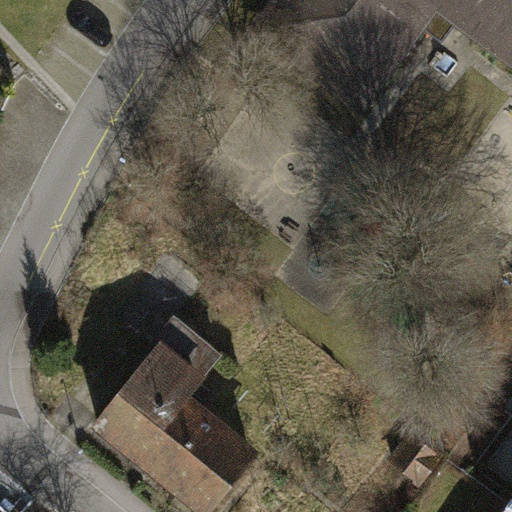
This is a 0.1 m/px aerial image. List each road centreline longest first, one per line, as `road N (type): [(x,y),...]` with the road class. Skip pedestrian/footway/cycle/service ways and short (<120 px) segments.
road 1 (residential): [(0,308),(95,118),(183,0)]
road 2 (residential): [(0,431),(99,511)]
